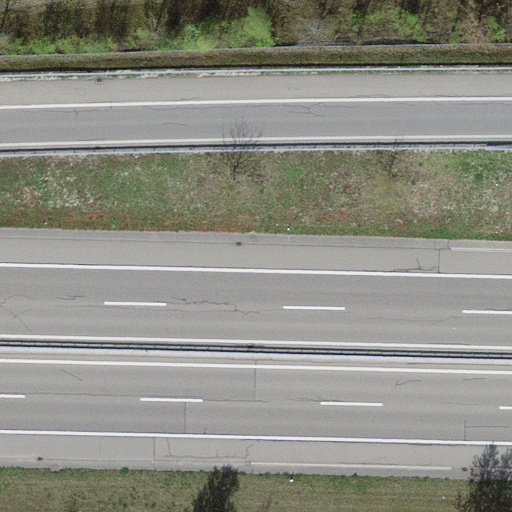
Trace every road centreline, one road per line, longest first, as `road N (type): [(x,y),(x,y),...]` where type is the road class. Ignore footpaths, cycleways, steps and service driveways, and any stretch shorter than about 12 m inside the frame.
road 1 (motorway): [(0,396),(511,408)]
road 2 (motorway): [(511,312),(0,301)]
road 3 (motorway): [(511,119),(0,127)]
